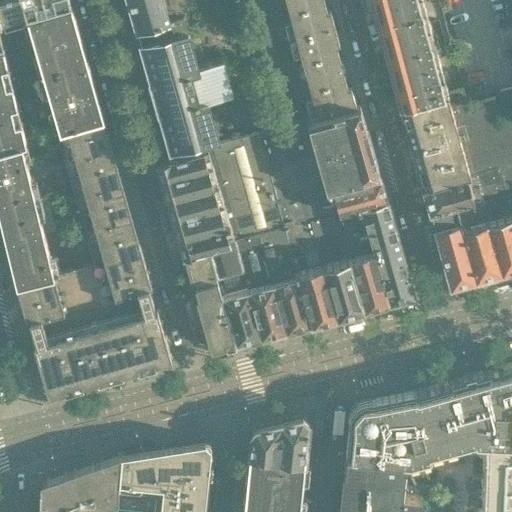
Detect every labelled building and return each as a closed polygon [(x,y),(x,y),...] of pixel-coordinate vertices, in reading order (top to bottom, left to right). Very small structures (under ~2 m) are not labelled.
[(0,0),(0,21),(12,18),(7,0),(0,0)] [(7,0),(12,18),(26,14),(46,8),(43,0),(7,0)] [(43,0),(46,8),(70,2),(69,0),(43,0)] [(195,63),(182,15),(194,11),(190,0),(128,0),(170,148),(216,134),(205,96),(230,89),(221,56),(195,63)] [(326,10),(323,0),(285,0),(295,37),(334,26),(330,9),(326,10)] [(425,8),(423,0),(385,0),(373,3),(378,21),(425,8)] [(46,8),(26,14),(42,72),(87,59),(70,2),(46,8)] [(434,41),(430,25),(425,8),(378,21),(386,53),(434,41)] [(22,15),(1,22),(4,33),(25,26),(22,15)] [(347,86),(345,79),(336,44),(339,43),(334,26),(295,37),(317,116),(356,105),(350,85),(347,86)] [(443,75),(439,58),(434,41),(386,53),(396,87),(443,75)] [(87,59),(42,72),(59,129),(103,116),(87,59)] [(7,63),(0,64),(0,106),(17,103),(7,63)] [(443,75),(396,87),(400,104),(447,91),(443,75)] [(504,116),(511,114),(511,86),(497,91),(504,116)] [(467,104),(463,87),(447,91),(452,108),(457,129),(466,160),(469,173),(500,165),(511,206),(511,118),(501,121),(494,96),(467,104)] [(457,129),(452,108),(447,91),(400,104),(410,142),(457,129)] [(17,103),(0,106),(0,148),(22,142),(26,141),(17,103)] [(359,104),(356,105),(317,116),(307,118),(312,134),(364,120),(359,104)] [(154,306),(148,286),(151,285),(106,126),(103,127),(101,119),(104,119),(103,116),(59,129),(56,130),(93,262),(53,273),(53,272),(15,281),(16,283),(16,284),(26,321),(29,320),(34,340),(33,341),(47,392),(171,356),(156,306),(154,306)] [(307,118),(290,123),(295,139),(312,134),(307,118)] [(364,120),(312,134),(323,175),(326,187),(332,186),(379,173),(364,120)] [(290,123),(259,131),(278,200),(326,187),(323,175),(312,134),(295,139),(290,123)] [(469,173),(466,160),(457,129),(410,142),(414,156),(417,164),(417,166),(419,174),(423,186),(466,174),(469,173)] [(259,131),(213,144),(217,160),(222,180),(228,200),(234,221),(238,237),(259,232),(283,225),(276,201),(278,200),(259,131)] [(0,209),(36,200),(26,159),(22,142),(0,148),(0,209)] [(156,158),(161,176),(217,160),(213,144),(172,155),(171,154),(156,158)] [(217,160),(161,176),(166,195),(222,180),(217,160)] [(511,206),(500,165),(469,173),(466,174),(473,198),(455,202),(462,226),(487,219),(511,211),(511,206)] [(379,173),(332,186),(340,211),(359,206),(386,199),(379,173)] [(466,174),(423,186),(448,277),(455,281),(476,276),(462,226),(455,202),(473,198),(466,174)] [(222,180),(166,195),(172,215),(228,200),(222,180)] [(332,186),(326,187),(278,200),(276,201),(283,225),(309,218),(334,212),(340,211),(332,186)] [(386,199),(359,206),(366,229),(392,222),(386,199)] [(41,223),(36,200),(0,209),(0,219),(3,232),(41,223)] [(228,200),(172,215),(178,235),(234,221),(228,200)] [(359,206),(340,211),(334,212),(347,257),(361,306),(387,299),(372,251),(366,229),(359,206)] [(511,211),(487,219),(500,269),(511,265),(511,211)] [(334,212),(309,218),(336,313),(361,306),(347,257),(334,212)] [(283,225),(297,273),(310,320),(336,313),(309,218),(283,225)] [(487,219),(462,226),(476,276),(500,269),(487,219)] [(234,221),(178,235),(182,251),(208,245),(234,238),(238,237),(234,221)] [(392,222),(366,229),(372,251),(399,244),(392,222)] [(46,241),(41,223),(3,232),(8,250),(46,241)] [(310,320),(297,273),(283,225),(259,232),(273,280),(285,326),(310,320)] [(242,267),(247,287),(260,333),(285,326),(273,280),(259,232),(238,237),(234,238),(242,267)] [(234,238),(208,245),(217,274),(222,293),(226,306),(235,339),(260,333),(247,287),(242,267),(234,238)] [(12,267),(50,257),(46,241),(8,250),(12,267)] [(399,244),(372,251),(387,299),(407,294),(411,287),(399,244)] [(208,245),(182,251),(183,252),(192,286),(195,285),(197,294),(195,295),(200,313),(226,306),(222,293),(217,274),(208,245)] [(53,272),(50,257),(12,267),(15,282),(15,281),(53,272)] [(226,306),(200,313),(209,347),(235,339),(226,306)] [(511,511),(511,363),(491,369),(491,367),(476,371),(476,369),(462,373),(463,375),(448,379),(449,381),(415,390),(414,425),(420,425),(424,441),(419,443),(418,454),(473,439),(473,440),(484,440),(480,511),(511,511)] [(424,441),(420,425),(414,425),(415,390),(415,389),(371,397),(369,397),(367,397),(365,398),(362,398),(360,399),(358,400),(356,401),(355,402),(353,404),(352,406),(351,407),(350,409),(349,411),(348,414),(348,416),(348,418),(348,420),(348,422),(344,455),(345,455),(345,457),(404,463),(405,458),(418,454),(419,443),(424,441)] [(302,414),(281,419),(256,426),(250,432),(248,456),(276,459),(303,462),(308,420),(302,414)] [(167,511),(202,511),(209,453),(210,444),(204,439),(119,452),(118,479),(162,483),(159,511),(167,511)] [(119,452),(40,480),(39,501),(40,501),(99,505),(116,499),(117,499),(118,479),(119,452)] [(298,511),(303,462),(276,459),(248,456),(243,508),(278,511),(298,511)] [(401,491),(404,463),(345,457),(341,500),(393,505),(416,507),(418,507),(420,493),(401,491)] [(162,483),(118,479),(117,499),(116,499),(99,505),(116,507),(153,510),(159,511),(162,483)] [(415,511),(416,507),(393,505),(341,500),(339,511),(415,511)] [(80,511),(99,505),(40,501),(39,511),(80,511)]
